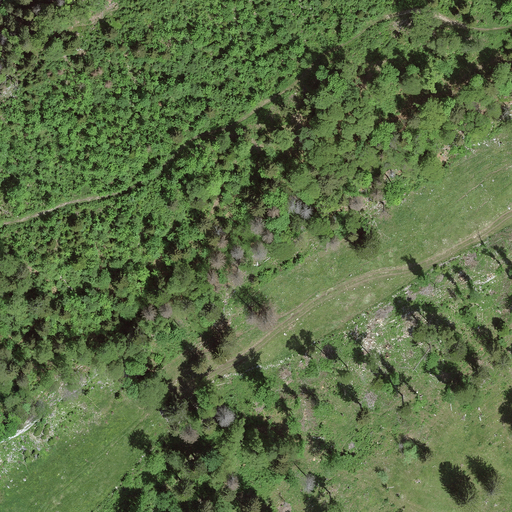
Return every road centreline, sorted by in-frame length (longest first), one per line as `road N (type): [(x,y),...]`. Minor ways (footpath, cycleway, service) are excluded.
road 1 (track): [(0,224),(153,177),(196,136),(244,119),(326,50),(376,21),(421,9),(470,27),(511,27)]
road 2 (track): [(511,213),(422,264),(329,293),(232,363),(162,398),(123,435)]
